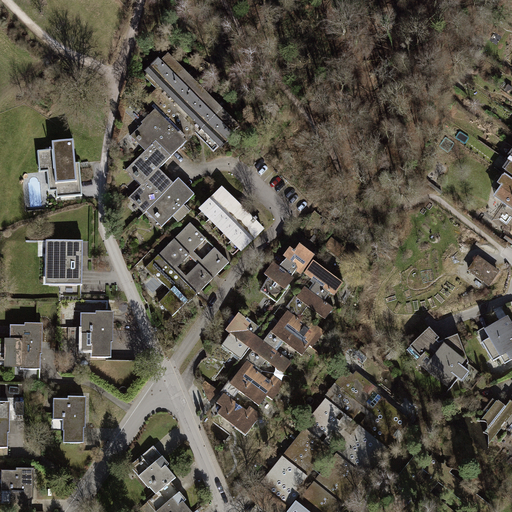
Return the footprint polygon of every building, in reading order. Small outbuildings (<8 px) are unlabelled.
[(238,126),(166,55),(143,78),(155,89),(196,131),(214,149),(238,126)] [(145,99),(158,113),(186,141),(196,131),(155,89),(145,99)] [(186,141),(158,113),(152,120),(150,118),(143,125),(145,127),(133,138),(149,154),(129,173),(143,188),(130,201),(146,217),(149,215),(164,230),(174,220),(179,224),(191,213),(187,208),(197,199),(181,182),(176,187),(163,173),(190,146),(186,141)] [(491,194),(497,198),(511,209),(511,131),(511,132),(511,137),(507,144),(511,147),(503,157),(507,160),(500,168),(504,170),(495,181),(498,184),(491,194)] [(42,173),(49,173),(50,194),(56,194),(56,199),(81,197),(80,185),(77,185),(73,142),(50,144),(50,150),(45,151),(45,154),(41,154),(42,173)] [(226,191),(204,213),(245,253),(267,232),(226,191)] [(154,295),(165,285),(173,293),(163,304),(176,319),(232,264),(193,225),(148,268),(156,278),(146,287),(154,295)] [(82,244),(46,243),(45,286),(81,287),(82,244)] [(259,291),(275,304),(294,279),(290,276),(295,270),(300,273),(311,259),(306,255),(308,253),(299,246),(290,257),(288,255),(283,261),(274,254),(270,259),(278,265),(275,270),(271,267),(263,278),(267,281),(259,291)] [(492,284),(502,269),(480,254),(470,269),(492,284)] [(341,284),(311,261),(302,273),(314,282),(307,291),(302,287),(286,307),(298,316),(306,305),(322,318),(330,309),(321,302),(328,292),(332,295),(341,284)] [(96,312),(96,315),(80,315),(80,334),(88,334),(88,345),(91,345),(90,358),(111,359),(111,342),(112,342),(113,312),(96,312)] [(260,339),(245,359),(259,369),(266,359),(283,372),(290,363),(275,352),(283,341),(302,355),(309,345),(312,347),(323,332),(313,324),(310,328),(289,312),(280,323),(278,321),(262,341),(260,339)] [(220,345),(239,360),(249,347),(245,344),(257,327),(245,318),(243,320),(237,315),(234,319),(231,317),(227,322),(230,324),(225,331),(228,334),(220,345)] [(511,325),(508,319),(487,330),(492,338),(483,343),(494,362),(501,358),(505,366),(511,361),(511,325)] [(28,329),(16,329),(14,329),(14,348),(22,348),(22,359),(25,359),(24,372),(42,373),(42,355),(45,356),(46,327),(28,326),(28,329)] [(430,329),(406,350),(407,351),(414,362),(412,366),(424,375),(426,372),(447,389),(444,393),(446,395),(451,389),(454,392),(460,384),(470,390),(480,377),(477,376),(479,374),(468,366),(470,363),(461,335),(441,342),(430,329)] [(221,396),(212,408),(215,416),(219,414),(235,426),(235,428),(245,436),(262,414),(249,405),(246,409),(232,399),(239,390),(258,404),(267,393),(272,398),(282,384),(273,377),(270,380),(247,363),(230,384),(228,383),(219,395),(221,396)] [(346,444),(298,504),(308,511),(336,511),(374,466),(370,463),(375,457),(378,459),(396,438),(392,435),(398,428),(402,430),(410,420),(382,399),(373,409),(365,403),(377,388),(356,371),(353,375),(346,369),(323,398),(325,400),(302,428),(304,429),(329,448),(338,437),(346,444)] [(206,393),(212,398),(217,391),(205,381),(202,384),(206,393)] [(71,401),(60,401),(57,401),(57,419),(66,419),(66,431),(68,431),(68,444),(86,444),(86,427),(89,427),(90,398),(71,398),(71,401)] [(511,405),(506,399),(485,423),(493,429),(488,435),(491,451),(510,431),(511,432),(511,405)] [(0,449),(9,450),(10,433),(13,433),(13,404),(0,403),(0,449)] [(329,448),(304,429),(260,485),(256,481),(247,493),(270,511),(285,511),(301,492),(297,489),(329,448)] [(156,449),(134,468),(144,479),(142,481),(152,492),(153,491),(160,498),(180,480),(170,469),(172,467),(156,449)] [(499,511),(454,475),(459,470),(449,462),(445,468),(426,453),(393,495),(389,491),(371,511),(499,511)] [(18,474),(6,474),(4,474),(4,492),(12,492),(12,504),(15,504),(14,511),(32,511),(32,500),(35,500),(36,471),(18,471),(18,474)] [(184,496),(163,511),(193,511),(188,505),(190,503),(184,496)]
